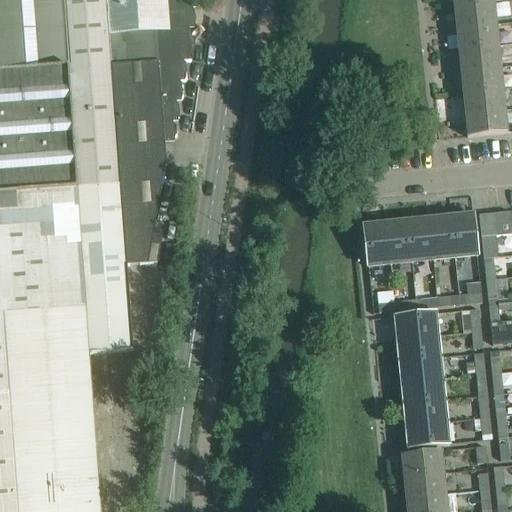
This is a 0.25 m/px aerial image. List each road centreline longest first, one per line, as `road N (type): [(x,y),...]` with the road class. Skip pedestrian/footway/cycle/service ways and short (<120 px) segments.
road 1 (secondary): [(169,511),(239,0)]
road 2 (residential): [(353,189),(511,174)]
